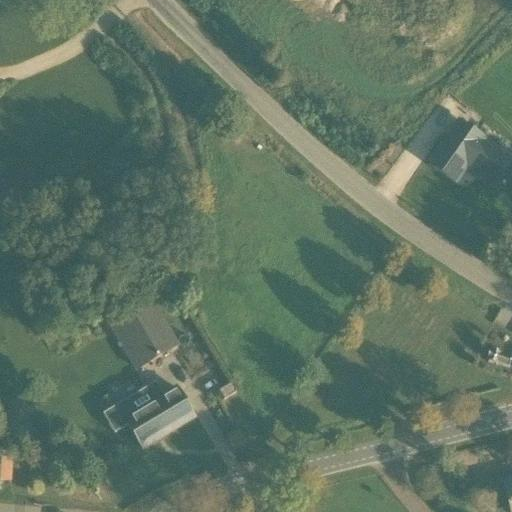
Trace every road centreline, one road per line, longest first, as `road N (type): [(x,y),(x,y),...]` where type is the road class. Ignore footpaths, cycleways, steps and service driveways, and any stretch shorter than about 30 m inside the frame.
road 1 (unclassified): [(511,298),(376,208),(152,0)]
road 2 (unclassified): [(179,511),(205,496),(511,416)]
